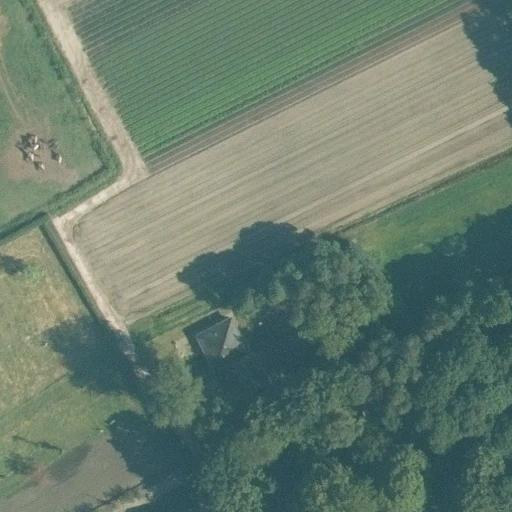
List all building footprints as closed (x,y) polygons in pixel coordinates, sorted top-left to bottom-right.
[(213,369),(250,351),(232,315),(196,333),(213,369)] [(308,323),(267,344),(279,368),(320,347),(308,323)] [(445,366),(439,378),(452,385),(458,373),(445,366)] [(369,391),(356,397),(364,415),(377,409),(369,391)] [(417,397),(401,404),(414,432),(429,424),(417,397)] [(207,511),(202,502),(184,511),(207,511)]
